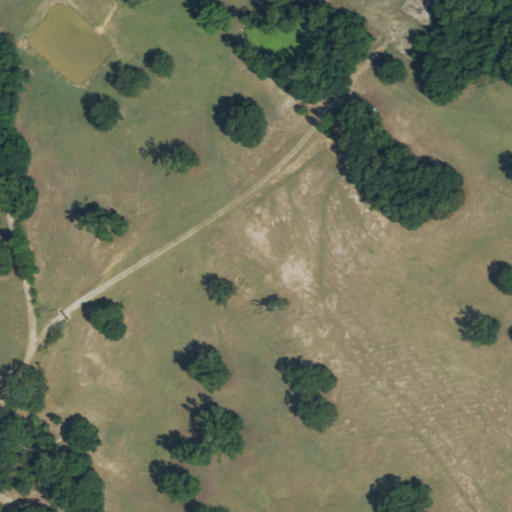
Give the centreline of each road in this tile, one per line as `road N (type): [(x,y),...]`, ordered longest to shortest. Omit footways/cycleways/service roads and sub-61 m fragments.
road 1 (track): [(33,338),(279,167),(363,69)]
road 2 (track): [(0,418),(17,406),(33,338),(0,176)]
